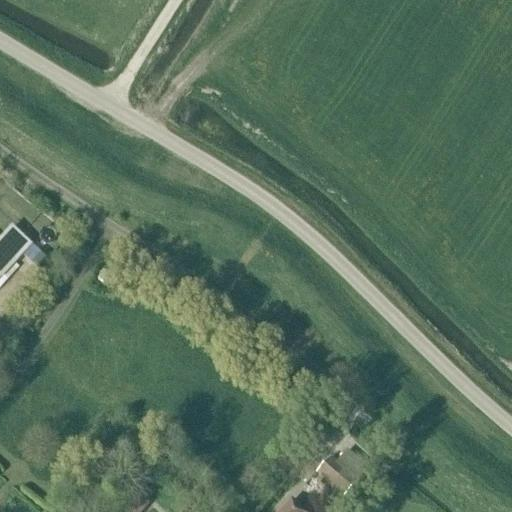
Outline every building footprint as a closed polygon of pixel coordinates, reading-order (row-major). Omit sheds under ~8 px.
[(0,240),(0,279),(1,280),(32,247),(11,228),(0,240)] [(338,462),(360,481),(369,469),(348,451),(338,462)] [(317,475),(344,500),(358,484),(330,460),(317,475)] [(124,511),(144,511),(150,505),(139,496),(124,511)] [(282,511),(301,511),(291,502),(282,511)]
